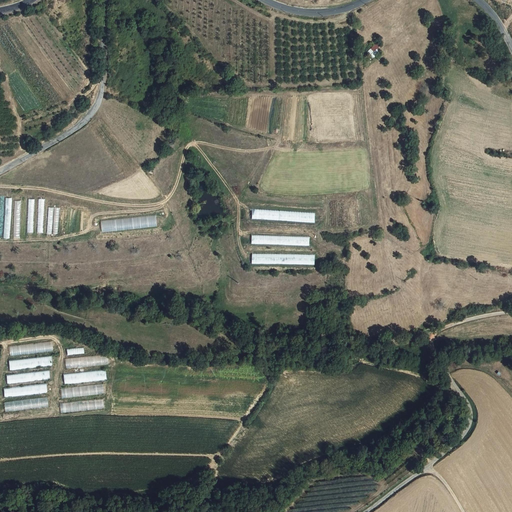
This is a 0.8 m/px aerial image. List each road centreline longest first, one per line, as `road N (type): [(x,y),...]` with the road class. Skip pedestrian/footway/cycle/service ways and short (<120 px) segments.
road 1 (track): [(435,330),(436,356),(470,411),(466,430),(364,511)]
road 2 (unclassified): [(0,171),(79,126),(97,104),(105,0)]
road 3 (track): [(0,341),(50,334),(61,341),(53,417),(0,420)]
road 4 (track): [(233,0),(269,19),(320,22),(343,17),(346,8)]
